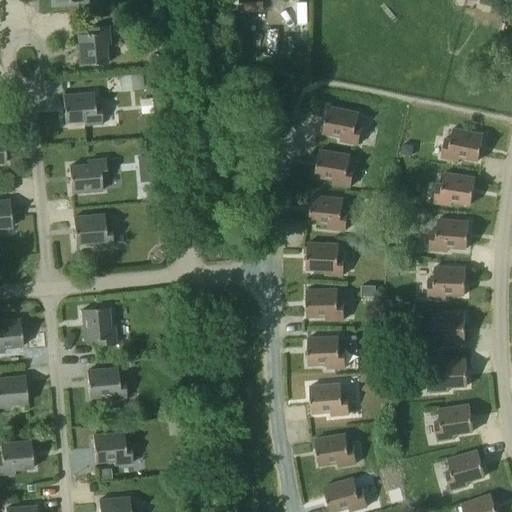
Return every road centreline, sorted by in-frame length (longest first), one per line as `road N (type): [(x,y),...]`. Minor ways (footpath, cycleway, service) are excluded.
road 1 (residential): [(166,0),(187,273)]
road 2 (residential): [(274,273),(285,455),(299,511)]
road 3 (residential): [(511,421),(502,366),(511,189)]
road 4 (residential): [(52,293),(71,511)]
road 5 (residential): [(52,293),(32,101)]
road 6 (residential): [(295,105),(274,273)]
road 7 (residential): [(52,293),(187,273)]
road 8 (residential): [(32,101),(47,69),(41,43),(29,37),(12,50),(17,78)]
